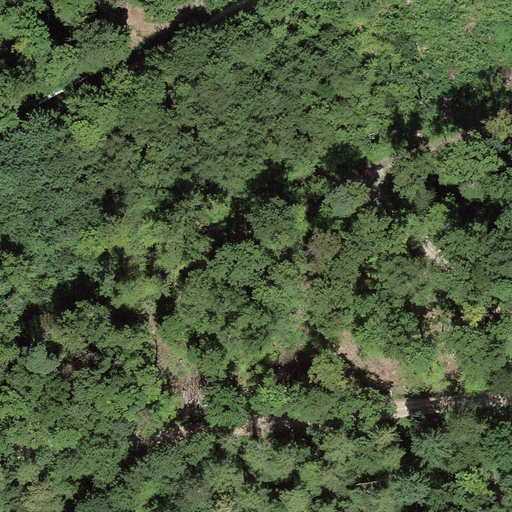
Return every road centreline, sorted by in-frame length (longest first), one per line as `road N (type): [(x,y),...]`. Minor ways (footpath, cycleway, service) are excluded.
road 1 (track): [(511,391),(0,454)]
road 2 (track): [(0,138),(144,70),(254,0)]
